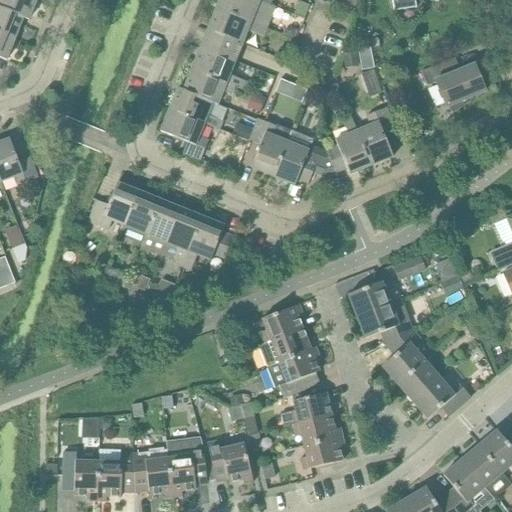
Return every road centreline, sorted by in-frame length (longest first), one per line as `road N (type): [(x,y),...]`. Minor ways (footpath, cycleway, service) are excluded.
road 1 (residential): [(135,144),(148,165),(283,219),(303,219),(434,164),(511,107)]
road 2 (residential): [(424,460),(356,384),(318,277)]
road 3 (residential): [(135,144),(189,0)]
